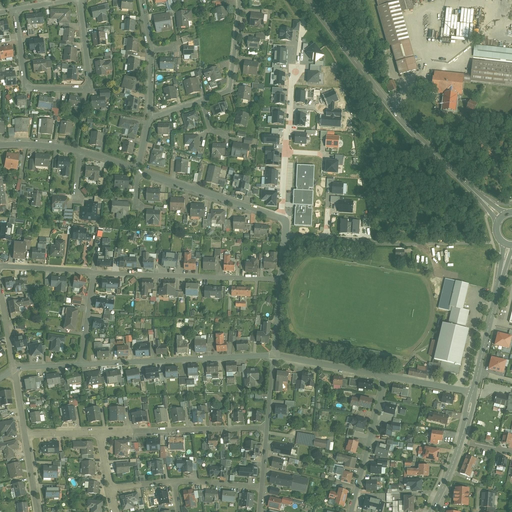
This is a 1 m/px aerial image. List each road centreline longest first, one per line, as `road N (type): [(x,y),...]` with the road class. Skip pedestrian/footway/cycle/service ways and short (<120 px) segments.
road 1 (secondary): [(309,0),(403,121),(500,217)]
road 2 (residential): [(14,9),(25,83),(84,90),(90,83),(79,0)]
road 3 (residential): [(80,364),(273,355)]
road 4 (residential): [(280,279),(94,273)]
road 5 (residential): [(99,433),(267,428)]
road 6 (residential): [(137,170),(281,218)]
road 7 (residential): [(350,511),(385,376)]
road 8 (residential): [(201,101),(231,84),(238,0)]
